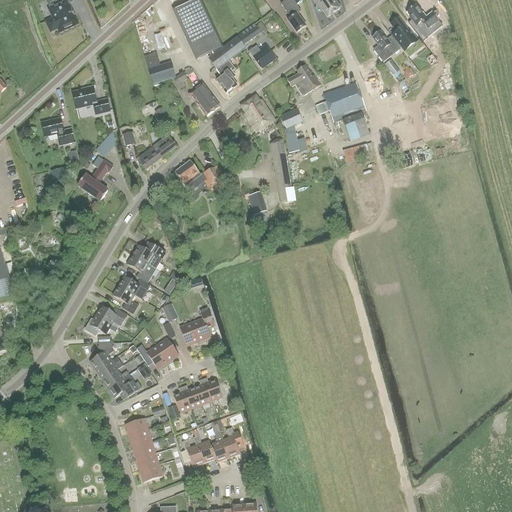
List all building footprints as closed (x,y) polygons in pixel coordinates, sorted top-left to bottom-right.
[(71,1),(70,0),(45,0),(51,10),(50,10),(54,20),(49,22),(48,25),(50,30),(53,31),(58,28),(60,32),(76,24),(66,3),(71,1)] [(197,60),(222,48),(199,0),(195,0),(174,10),(197,60)] [(297,5),(303,1),(302,0),(287,0),(282,4),(291,17),(288,20),(297,32),(306,26),(297,14),(301,11),(297,5)] [(328,18),(341,9),(334,0),(313,0),(318,6),(317,7),(320,11),(321,10),(322,11),(323,11),(328,18)] [(408,12),(406,13),(417,26),(423,21),(428,28),(434,36),(446,27),(441,21),(439,22),(432,13),(428,16),(429,17),(428,18),(424,13),(422,14),(416,5),(412,9),(412,8),(408,11),(408,12)] [(419,41),(411,30),(409,31),(404,24),(404,25),(399,18),(392,24),(398,32),(392,37),(403,52),(419,41)] [(261,33),(254,24),(237,36),(244,45),(261,33)] [(395,59),(400,55),(386,38),(381,32),(373,37),(378,44),(383,51),(387,48),(395,59)] [(236,69),(229,60),(246,47),(244,48),(238,39),(212,59),(219,68),(225,76),(218,81),(227,94),(230,95),(235,91),(235,88),(239,86),(233,78),(236,76),(233,71),(236,69)] [(257,47),(249,52),(262,70),(276,59),(266,45),(259,50),(257,47)] [(145,57),(149,71),(160,67),(157,54),(145,57)] [(175,76),(171,64),(160,67),(149,71),(152,84),(175,76)] [(292,88),(295,86),(302,97),(320,86),(314,76),(311,78),(304,67),(297,72),(299,75),(288,81),(292,88)] [(183,74),(185,78),(193,73),(191,69),(183,74)] [(410,69),(403,73),(407,79),(413,76),(410,69)] [(391,73),(381,79),(393,101),(404,95),(391,73)] [(183,82),(186,81),(183,74),(175,78),(180,89),(185,86),(183,82)] [(323,95),(329,112),(333,121),(365,108),(356,83),(323,95)] [(203,84),(195,90),(199,96),(201,95),(213,113),(220,107),(203,84)] [(97,102),(93,87),(84,90),(85,90),(72,93),(77,110),(94,106),(96,116),(111,112),(108,100),(97,102)] [(199,96),(195,90),(189,94),(198,108),(199,107),(207,117),(213,113),(201,95),(199,96)] [(256,134),(274,122),(263,103),(261,104),(256,96),(240,106),(246,114),(244,115),(256,134)] [(319,115),(327,113),(323,103),(315,106),(319,115)] [(168,121),(162,108),(155,112),(161,125),(168,121)] [(297,110),(280,118),(286,131),(303,123),(297,110)] [(350,142),(369,135),(362,114),(342,121),(349,140),(350,142)] [(64,132),(61,119),(41,124),(45,138),(57,135),(60,147),(74,144),(71,130),(64,132)] [(335,124),(342,142),(349,140),(342,121),(335,124)] [(132,134),(122,136),(125,148),(135,145),(132,134)] [(105,157),(119,142),(111,135),(97,150),(105,157)] [(161,159),(177,147),(169,136),(153,149),(161,159)] [(280,202),(295,199),(294,189),(291,190),(283,144),(271,146),(280,202)] [(375,156),(371,144),(343,152),(347,164),(375,156)] [(145,171),(161,159),(153,149),(139,159),(145,171)] [(110,173),(114,168),(99,158),(93,166),(99,170),(92,180),(86,176),(78,187),(100,202),(108,191),(99,185),(109,172),(110,173)] [(185,188),(201,177),(191,162),(174,173),(185,188)] [(66,180),(63,169),(51,172),(54,183),(66,180)] [(211,192),(222,185),(212,170),(201,177),(211,192)] [(267,212),(261,193),(248,197),(254,216),(267,212)] [(18,206),(28,202),(26,198),(16,202),(18,206)] [(0,235),(11,232),(9,226),(0,229),(0,235)] [(138,246),(133,256),(156,270),(165,255),(154,249),(151,254),(138,246)] [(0,320),(0,298),(16,295),(7,265),(6,265),(0,248),(0,247),(0,352),(6,351),(4,342),(6,341),(2,329),(0,320)] [(148,285),(156,270),(133,256),(127,265),(140,273),(136,278),(140,280),(148,285)] [(183,278),(174,273),(170,278),(181,284),(184,279),(183,278)] [(148,285),(140,280),(137,285),(124,278),(119,287),(135,297),(142,301),(151,287),(148,285)] [(132,302),(135,297),(119,287),(113,297),(126,304),(123,309),(133,316),(139,306),(132,302)] [(169,324),(179,319),(172,305),(162,309),(169,324)] [(121,328),(128,316),(117,310),(114,315),(102,307),(96,317),(112,326),(113,323),(121,328)] [(200,312),(203,320),(192,325),(199,343),(210,339),(207,331),(214,328),(207,309),(200,312)] [(118,330),(112,326),(96,317),(93,321),(92,320),(85,331),(96,337),(99,332),(106,336),(109,330),(116,333),(118,330)] [(170,339),(175,337),(169,324),(163,327),(170,339)] [(199,343),(192,325),(180,329),(187,347),(199,343)] [(178,357),(167,340),(157,347),(168,364),(178,357)] [(108,357),(114,353),(111,349),(114,348),(111,344),(98,345),(99,347),(97,348),(102,355),(90,363),(96,372),(111,362),(108,357)] [(168,364),(157,347),(147,354),(142,346),(137,350),(145,362),(150,359),(158,370),(168,364)] [(123,367),(120,362),(117,358),(111,362),(96,372),(102,381),(117,371),(123,367)] [(145,366),(139,370),(141,374),(148,370),(145,366)] [(108,390),(123,380),(129,376),(127,372),(121,376),(117,371),(102,381),(108,390)] [(142,389),(138,384),(136,385),(133,382),(129,376),(123,380),(108,390),(115,399),(120,395),(124,401),(142,389)] [(207,379),(203,381),(211,402),(222,399),(215,382),(209,384),(207,379)] [(211,402),(203,381),(199,382),(201,387),(195,389),(201,406),(211,402)] [(201,406),(195,389),(189,392),(187,387),(183,388),(191,410),(201,406)] [(191,410),(183,388),(179,390),(181,395),(174,397),(181,414),(191,410)] [(176,406),(168,409),(172,421),(180,418),(176,406)] [(154,417),(165,413),(163,408),(152,411),(154,417)] [(241,415),(227,420),(230,428),(244,423),(241,415)] [(125,426),(129,437),(148,431),(145,420),(125,426)] [(224,441),(218,426),(213,428),(212,428),(218,443),(211,446),(216,460),(217,464),(229,460),(222,442),(224,441)] [(240,455),(233,438),(235,437),(232,429),(226,431),(229,439),(224,441),(222,442),(229,460),(240,455)] [(152,443),(148,431),(129,437),(133,449),(152,443)] [(211,446),(209,442),(202,445),(199,437),(195,439),(193,439),(196,447),(198,446),(205,464),(216,460),(211,446)] [(198,446),(196,447),(191,449),(188,442),(182,444),(185,452),(187,451),(193,469),(205,464),(198,446)] [(155,455),(152,443),(133,449),(136,461),(155,455)] [(159,466),(155,455),(136,461),(140,472),(159,466)] [(185,474),(181,463),(175,465),(179,476),(185,474)] [(163,478),(159,466),(140,472),(144,484),(163,478)]
